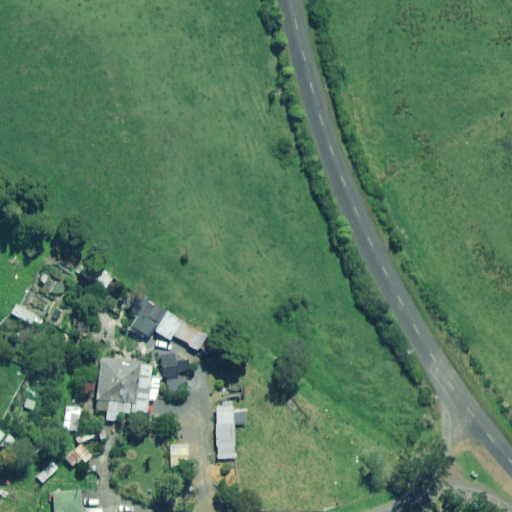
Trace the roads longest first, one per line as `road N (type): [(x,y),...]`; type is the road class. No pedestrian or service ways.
road 1 (unclassified): [(511,462),(439,370),(394,292),(323,128),(290,0)]
road 2 (track): [(478,424),(429,488),(377,511)]
